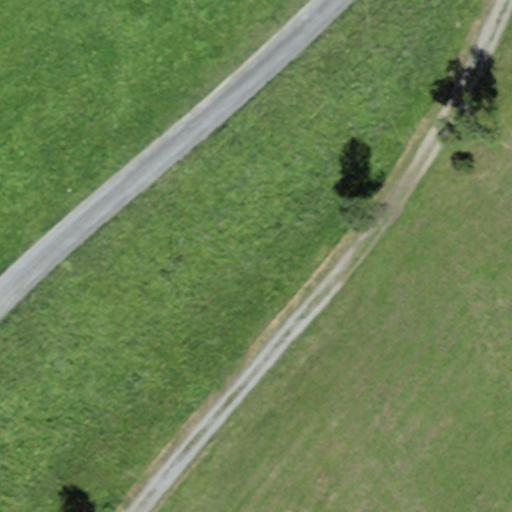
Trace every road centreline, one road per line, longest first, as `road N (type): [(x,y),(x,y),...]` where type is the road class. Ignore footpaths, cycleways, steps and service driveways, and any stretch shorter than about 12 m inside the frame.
road 1 (track): [(503,0),(460,95),(333,280),(132,511)]
road 2 (track): [(331,0),(0,295)]
